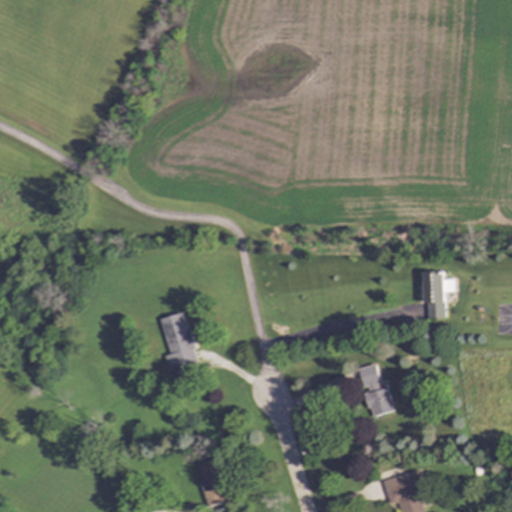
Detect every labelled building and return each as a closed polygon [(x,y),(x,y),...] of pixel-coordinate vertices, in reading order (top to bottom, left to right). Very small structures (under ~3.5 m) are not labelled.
[(426,319),(445,318),(445,292),(455,292),(455,280),(444,280),(444,272),(425,272),(426,319)] [(162,319),(171,355),(167,357),(171,371),(179,369),(182,381),(202,376),(186,313),(162,319)] [(395,411),(387,385),(383,387),(376,364),(359,369),(373,418),(395,411)] [(219,459),(201,464),(205,481),(203,482),(209,507),(231,501),(219,459)] [(426,511),(421,489),(425,488),(421,471),(385,480),(391,505),(400,503),(402,511),(426,511)]
